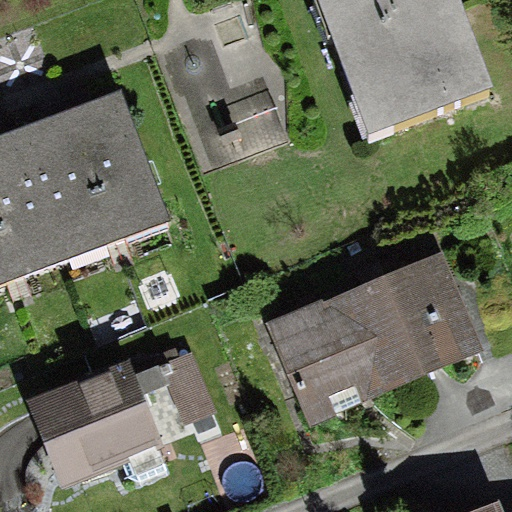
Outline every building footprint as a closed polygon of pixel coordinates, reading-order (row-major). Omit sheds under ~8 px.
[(316,0),(355,102),(376,94),(391,134),(489,98),(452,0),(316,0)] [(19,46),(0,53),(0,85),(29,74),(19,46)] [(120,97),(66,117),(108,229),(162,209),(120,97)] [(59,248),(108,229),(66,117),(17,135),(59,248)] [(17,135),(0,141),(0,243),(9,267),(59,248),(17,135)] [(0,269),(9,267),(0,243),(0,269)] [(476,353),(436,261),(271,332),(300,397),(370,367),(381,394),(476,353)] [(125,371),(34,409),(59,468),(73,463),(79,477),(119,460),(127,479),(140,483),(167,472),(125,371)]
